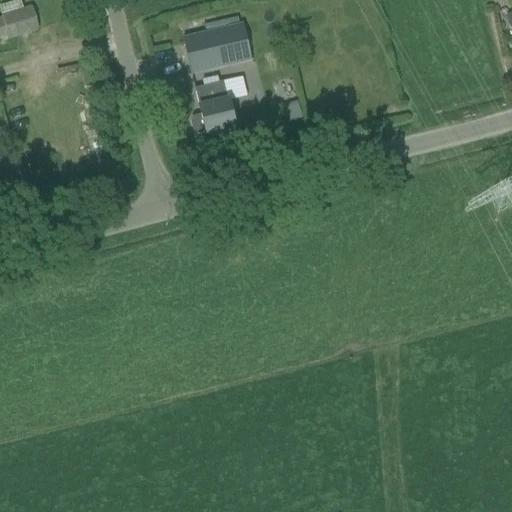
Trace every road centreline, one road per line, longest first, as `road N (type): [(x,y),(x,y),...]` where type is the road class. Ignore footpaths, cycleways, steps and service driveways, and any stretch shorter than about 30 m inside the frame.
road 1 (unclassified): [(157,221),(511,121)]
road 2 (unclassified): [(157,221),(105,0)]
road 3 (unclassified): [(0,260),(157,221)]
